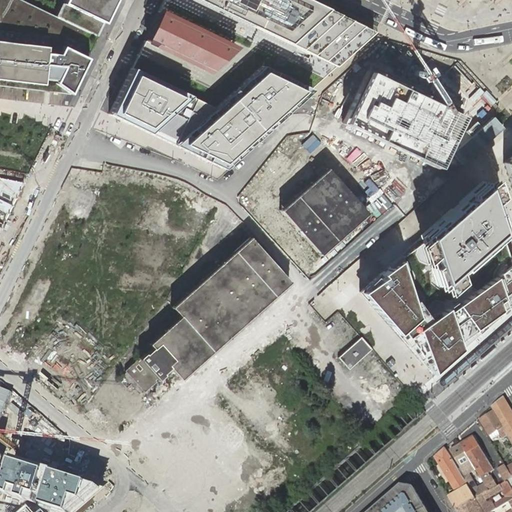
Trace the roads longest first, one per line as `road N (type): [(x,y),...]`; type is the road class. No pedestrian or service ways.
road 1 (unknown): [(221,189),(313,285),(106,454)]
road 2 (residential): [(221,189),(84,121),(143,0)]
road 3 (unknown): [(509,232),(440,309),(351,387),(373,405)]
road 4 (unknown): [(0,294),(84,121)]
road 5 (secondary): [(511,31),(456,41),(360,0)]
road 6 (unknown): [(106,454),(0,367)]
road 7 (residential): [(508,378),(413,462)]
